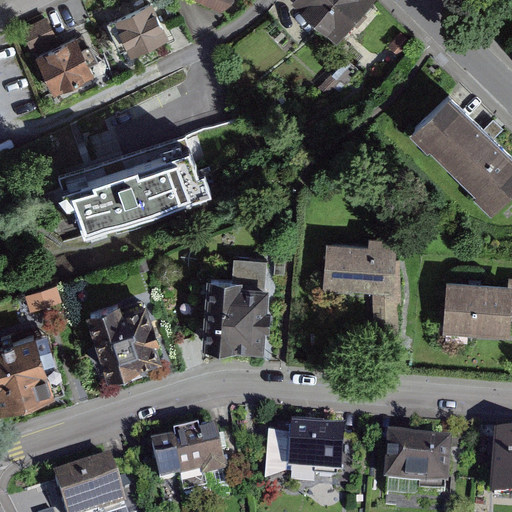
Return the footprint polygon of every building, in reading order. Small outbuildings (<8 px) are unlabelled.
[(374,0),(280,0),(279,2),(334,48),(374,0)] [(173,39),(154,1),(112,20),(131,59),(173,39)] [(47,14),(21,25),(29,39),(52,30),(47,14)] [(411,41),(400,31),(385,47),(396,57),(411,41)] [(92,77),(72,37),(30,58),(50,98),(92,77)] [(353,84),(341,71),(320,91),(332,104),(353,84)] [(511,196),(511,153),(447,96),(412,136),(499,212),(511,196)] [(170,146),(50,188),(69,242),(111,228),(117,236),(173,216),(170,209),(209,196),(201,173),(246,157),(230,112),(166,135),(170,146)] [(352,251),(318,248),(314,286),(376,293),(373,317),(395,319),(398,289),(386,287),(391,243),(353,239),(352,251)] [(191,275),(190,349),(265,350),(267,253),(225,252),(225,276),(191,275)] [(499,288),(443,284),(439,334),(504,338),(505,320),(511,320),(511,279),(500,279),(499,288)] [(39,309),(32,291),(9,298),(16,317),(39,309)] [(138,291),(72,314),(97,384),(163,361),(138,291)] [(29,334),(0,344),(0,408),(50,391),(29,334)] [(342,489),(348,432),(280,425),(273,482),(342,489)] [(227,482),(217,429),(146,443),(156,495),(227,482)] [(446,502),(451,441),(380,435),(376,496),(446,502)] [(511,504),(511,437),(485,437),(483,504),(511,504)] [(127,511),(130,511),(116,458),(49,475),(58,511),(127,511)]
